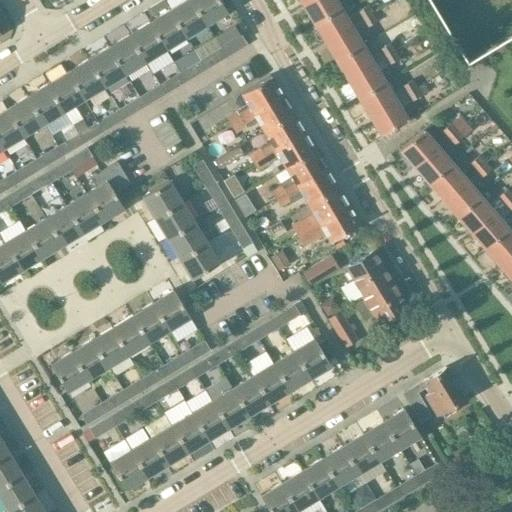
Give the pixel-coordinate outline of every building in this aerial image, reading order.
[(190,0),(184,0),(168,10),(185,38),(205,25),(190,0)] [(218,0),(190,0),(205,25),(226,12),(218,0)] [(313,22),(340,6),(336,0),(307,0),(302,3),(313,22)] [(372,3),(368,6),(372,12),(376,10),(372,3)] [(361,18),(372,12),(368,6),(367,4),(356,10),(361,18)] [(324,41),(351,25),(340,6),(313,22),(324,41)] [(165,50),(185,38),(168,10),(148,22),(165,50)] [(372,12),(361,18),(366,26),(376,19),(372,12)] [(351,25),(324,41),(335,59),(362,43),(355,32),(366,26),(361,18),(351,25)] [(144,62),(165,50),(148,22),(128,35),(144,62)] [(219,47),(225,57),(246,44),(238,31),(217,44),(219,47)] [(128,35),(107,47),(124,75),(144,62),(128,35)] [(390,42),(379,48),(384,56),(394,49),(390,42)] [(362,43),(335,59),(347,78),(373,62),(384,56),(379,48),(369,54),(362,43)] [(107,47),(87,60),(104,87),(124,75),(107,47)] [(219,47),(199,60),(205,69),(225,57),(219,47)] [(394,49),(384,56),(389,63),(399,57),(394,49)] [(87,60),(66,72),(83,100),(104,87),(87,60)] [(199,60),(178,72),(184,82),(205,69),(199,60)] [(373,62),(347,78),(358,97),(385,80),(378,70),(373,62)] [(63,112),(83,100),(66,72),(46,84),(63,112)] [(178,72),(158,85),(164,94),(177,86),(184,82),(178,72)] [(231,125),(281,95),(269,76),(240,94),(247,105),(226,118),(231,125)] [(402,86),(401,86),(406,93),(416,87),(411,79),(402,86)] [(385,80),(358,97),(369,115),(396,99),(391,92),(385,80)] [(416,87),(406,93),(411,101),(421,95),(428,90),(423,83),(416,87)] [(43,124),(63,112),(46,84),(26,97),(43,124)] [(158,85),(137,97),(143,106),(164,94),(158,85)] [(281,95),(231,125),(235,132),(256,120),(263,131),(292,114),(281,95)] [(26,97),(5,109),(22,137),(43,124),(26,97)] [(137,97),(117,109),(123,119),(143,106),(137,97)] [(396,99),(369,115),(381,135),(408,119),(406,116),(401,107),(396,99)] [(5,109),(0,112),(0,146),(2,149),(22,137),(5,109)] [(117,109),(97,122),(102,131),(104,130),(123,119),(117,109)] [(249,155),(253,162),(303,132),(292,114),(263,131),(269,143),(249,155)] [(459,115),(450,123),(456,130),(465,122),(459,115)] [(97,122),(76,134),(82,143),(102,131),(97,122)] [(465,122),(456,130),(462,136),(471,129),(470,128),(465,122)] [(447,137),(456,130),(450,123),(441,131),(447,137)] [(399,149),(414,166),(437,145),(423,128),(399,149)] [(462,136),(456,130),(447,137),(453,144),(462,136)] [(303,132),(253,162),(258,170),(278,157),(285,168),(314,151),(303,132)] [(76,134),(56,146),(62,156),(82,143),(76,134)] [(428,182),(451,162),(437,145),(414,166),(428,182)] [(56,146),(35,159),(41,168),(62,156),(56,146)] [(219,169),(243,156),(239,148),(215,160),(219,169)] [(85,149),(65,161),(70,170),(91,157),(85,149)] [(314,151),(285,168),(292,180),(271,192),(275,199),(325,169),(314,151)] [(475,170),(484,162),(478,155),(469,163),(475,170)] [(35,159),(15,171),(21,181),(41,168),(35,159)] [(192,164),(205,187),(214,182),(200,160),(192,164)] [(65,161),(44,174),(50,182),(70,170),(65,161)] [(84,193),(101,222),(122,209),(113,194),(129,184),(116,162),(99,172),(89,178),(94,187),(84,193)] [(442,198),(466,178),(451,162),(428,182),(442,198)] [(490,169),(484,162),(475,170),(481,177),(490,169)] [(307,206),(337,188),(325,169),(275,199),(280,207),(300,194),(307,206)] [(15,171),(0,180),(0,192),(0,193),(21,181),(15,171)] [(29,195),(50,182),(44,174),(24,186),(29,195)] [(456,215),(480,194),(466,178),(442,198),(456,215)] [(140,198),(152,219),(181,202),(168,181),(140,198)] [(217,207),(226,202),(214,182),(205,187),(217,207)] [(24,186),(4,198),(9,207),(29,195),(24,186)] [(293,229),(298,236),(348,206),(337,188),(307,206),(314,217),(293,229)] [(497,196),(503,203),(511,194),(506,188),(497,196)] [(84,193),(64,206),(81,234),(101,222),(84,193)] [(244,216),(255,210),(245,194),(234,200),(244,216)] [(480,194),(456,215),(470,231),(494,211),(488,204),(480,194)] [(511,194),(503,203),(509,209),(511,206),(511,194)] [(4,198),(0,200),(0,212),(9,207),(4,198)] [(165,239),(193,222),(181,202),(152,219),(165,239)] [(229,227),(238,222),(226,202),(217,207),(229,227)] [(64,206),(43,218),(61,246),(81,234),(64,206)] [(359,225),(348,206),(298,236),(302,244),(323,231),(330,243),(359,225)] [(494,211),(470,231),(484,247),(508,227),(500,217),(494,211)] [(43,218),(23,230),(40,259),(61,246),(43,218)] [(193,222),(165,239),(177,259),(205,242),(193,222)] [(238,222),(229,227),(242,248),(250,242),(238,222)] [(511,231),(508,227),(484,247),(498,264),(511,251),(511,231)] [(23,230),(3,243),(20,271),(40,259),(23,230)] [(205,242),(177,259),(189,280),(218,263),(205,242)] [(0,283),(20,271),(3,243),(0,244),(0,283)] [(269,255),(277,267),(288,261),(280,248),(269,255)] [(345,268),(363,296),(363,297),(390,280),(390,279),(372,251),(345,268)] [(511,251),(498,264),(511,279),(511,251)] [(305,270),(312,283),(339,266),(332,254),(305,270)] [(363,297),(363,296),(362,297),(378,324),(408,306),(391,279),(390,279),(390,280),(363,297)] [(172,290),(151,303),(168,331),(189,318),(172,290)] [(338,310),(332,299),(321,304),(327,315),(338,310)] [(147,343),(168,331),(151,303),(131,315),(147,343)] [(293,306),(273,318),(278,327),(298,315),(293,306)] [(328,319),(344,345),(354,339),(338,312),(328,319)] [(127,355),(147,343),(131,315),(110,327),(127,355)] [(258,339),(278,327),(273,318),(253,331),(258,339)] [(107,368),(127,355),(110,327),(90,340),(107,368)] [(309,330),(291,340),(296,349),(293,351),(310,379),(331,366),(314,338),(309,330)] [(238,352),(258,339),(253,331),(232,343),(238,352)] [(87,380),(107,368),(90,340),(70,352),(87,380)] [(203,342),(182,354),(187,363),(208,350),(203,342)] [(217,364),(238,352),(232,343),(212,355),(217,364)] [(293,351),(272,363),(289,391),(310,379),(293,351)] [(87,380),(70,352),(49,365),(66,393),(87,380)] [(170,362),(162,367),(167,375),(187,363),(182,354),(170,362)] [(212,355),(191,368),(197,377),(217,364),(212,355)] [(269,404),(289,391),(272,363),(252,375),(269,404)] [(162,367),(142,379),(147,388),(167,375),(162,367)] [(437,416),(464,399),(445,367),(402,393),(420,422),(430,416),(417,393),(426,387),(430,393),(425,396),(437,416)] [(191,368),(171,380),(176,389),(197,377),(191,368)] [(248,416),(269,404),(252,375),(231,388),(248,416)] [(225,378),(205,390),(211,400),(228,428),(248,416),(231,388),(225,378)] [(142,379),(121,392),(127,400),(147,388),(142,379)] [(171,380),(151,393),(156,402),(176,389),(171,380)] [(121,392),(101,404),(106,413),(127,400),(121,392)] [(151,393),(130,405),(136,414),(156,402),(151,393)] [(207,441),(228,428),(211,400),(191,413),(207,441)] [(106,413),(101,404),(80,417),(85,426),(106,413)] [(130,405),(110,418),(115,426),(136,414),(130,405)] [(403,409),(382,421),(399,449),(420,437),(403,409)] [(191,413),(170,425),(187,453),(207,441),(191,413)] [(115,426),(110,418),(89,430),(94,439),(115,426)] [(382,421),(361,434),(379,462),(399,449),(382,421)] [(170,425),(150,437),(167,465),(187,453),(170,425)] [(361,434),(341,446),(358,474),(379,462),(361,434)] [(150,437),(129,450),(146,478),(167,465),(150,437)] [(0,459),(9,454),(0,438),(0,459)] [(341,446),(321,458),(338,487),(348,480),(358,474),(341,446)] [(146,478),(129,450),(108,462),(125,490),(146,478)] [(0,459),(0,487),(22,474),(9,454),(0,459)] [(321,458),(301,471),(318,499),(338,487),(321,458)] [(436,463),(415,476),(421,486),(442,473),(436,463)] [(301,471),(280,483),(298,511),(318,499),(301,471)] [(0,487),(0,500),(6,511),(34,494),(22,474),(0,487)] [(415,476),(395,488),(401,498),(421,486),(415,476)] [(280,483),(260,496),(269,511),(296,511),(298,511),(280,483)] [(354,490),(348,493),(358,509),(375,499),(365,483),(364,483),(354,490)] [(395,488),(375,501),(381,510),(401,498),(395,488)] [(6,511),(44,511),(34,494),(6,511)] [(375,501),(356,511),(377,511),(381,510),(375,501)]
